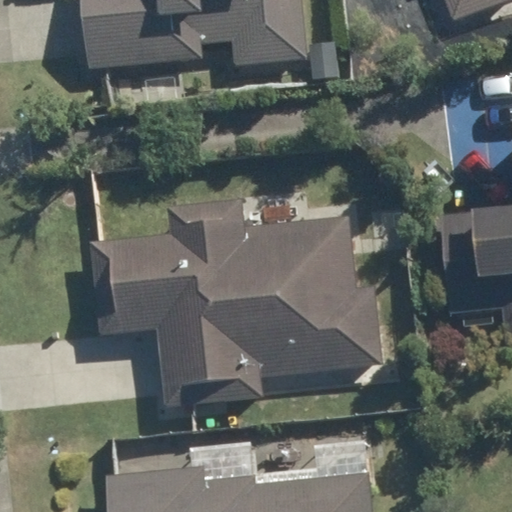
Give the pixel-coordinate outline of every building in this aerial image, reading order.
[(98,0),(102,64),(215,56),(214,41),(246,38),(247,61),(316,56),(312,0),(98,0)] [(444,0),(452,18),(500,0),(444,0)] [(169,237),(91,243),(98,333),(157,328),(163,405),(260,397),(258,376),(380,366),(373,286),(351,287),(347,221),(291,226),(287,198),(166,207),(169,237)] [(511,205),(463,211),(472,307),(511,303),(511,205)] [(349,474),(265,481),(264,472),(216,476),(214,464),(119,471),(123,511),(383,511),(380,470),(372,471),(349,474)]
